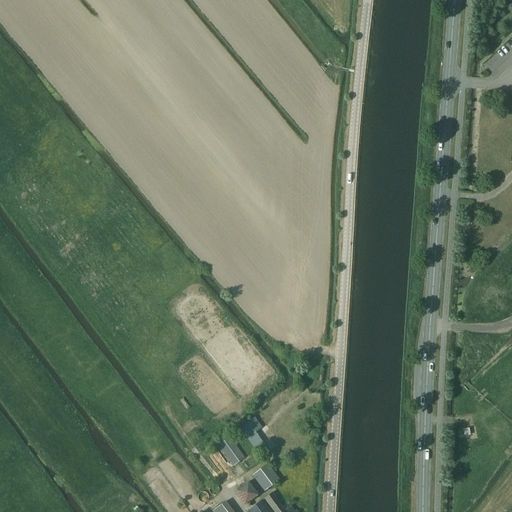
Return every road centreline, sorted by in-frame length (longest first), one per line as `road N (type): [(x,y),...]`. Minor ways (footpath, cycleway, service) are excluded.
road 1 (unclassified): [(329,511),(367,0)]
road 2 (secondary): [(423,511),(456,0)]
